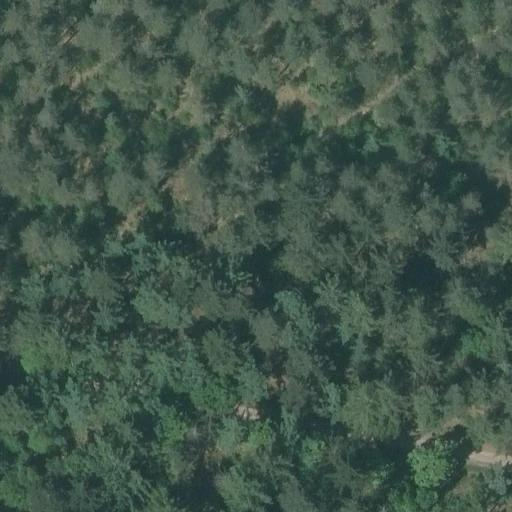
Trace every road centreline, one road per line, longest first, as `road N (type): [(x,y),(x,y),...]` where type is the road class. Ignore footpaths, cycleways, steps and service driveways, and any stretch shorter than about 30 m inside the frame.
road 1 (track): [(0,244),(46,278),(78,274),(511,30)]
road 2 (track): [(0,363),(511,455)]
